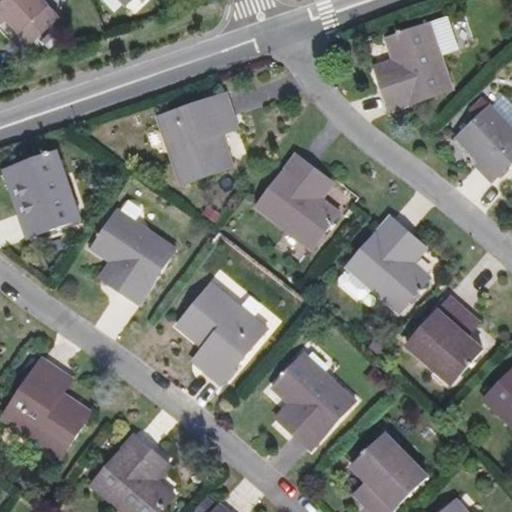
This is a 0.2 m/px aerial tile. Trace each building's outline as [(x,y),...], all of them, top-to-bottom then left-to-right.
[(55,21),(45,11),(49,6),(44,0),(3,0),(0,3),(0,29),(10,20),(21,32),(13,38),(24,50),(55,21)] [(378,74),(390,109),(454,87),(443,54),(460,49),(449,15),(387,36),(395,57),(398,68),(378,74)] [(375,64),(378,74),(398,68),(395,57),(375,64)] [(157,119),(180,186),(232,168),(221,135),(217,126),(233,120),(224,95),(157,119)] [(484,172),(492,182),(511,163),(511,128),(491,106),(458,137),(488,169),(484,172)] [(236,129),(233,120),(217,126),(221,135),(236,129)] [(36,236),(81,221),(58,153),(3,171),(11,192),(20,189),(36,236)] [(297,155),(257,208),(312,250),(341,213),(323,199),(315,193),(327,178),(297,155)] [(335,184),(327,178),(315,193),(323,199),(335,184)] [(27,240),(36,236),(20,189),(11,192),(27,240)] [(114,284),(144,306),(183,253),(127,211),(99,248),(120,263),(126,268),(114,284)] [(416,264),(408,257),(421,243),(392,217),(347,267),(340,276),(341,283),(358,297),(366,298),(373,289),(401,313),(431,279),(416,264)] [(416,264),(429,250),(421,243),(408,257),(416,264)] [(108,279),(114,284),(126,268),(120,263),(108,279)] [(223,386),(269,331),(213,284),(178,326),(205,349),(213,355),(202,368),(223,386)] [(451,298),(408,347),(437,372),(445,363),(462,377),(485,351),(469,336),(461,329),(472,316),(451,298)] [(480,323),(472,316),(461,329),(469,336),(480,323)] [(195,362),(202,368),(213,355),(205,349),(195,362)] [(285,427),(312,452),(357,404),(305,356),(274,390),(291,405),(298,412),(285,427)] [(61,459),(92,413),(64,394),(55,388),(65,374),(43,359),(2,419),(61,459)] [(454,386),(462,377),(445,363),(437,372),(454,386)] [(511,372),(486,400),(511,425),(511,372)] [(64,394),(74,380),(65,374),(55,388),(64,394)] [(278,419),(285,427),(298,412),(291,405),(278,419)] [(378,443),(393,459),(402,451),(386,434),(378,443)] [(163,481),(154,473),(166,458),(137,436),(96,489),(125,511),(165,511),(180,494),(163,481)] [(362,503),(370,511),(391,511),(428,477),(402,451),(393,459),(378,443),(352,468),(368,484),(375,491),(362,503)] [(163,481),(175,464),(166,458),(154,473),(163,481)] [(355,496),(362,503),(375,491),(368,484),(355,496)] [(466,511),(457,501),(444,511),(466,511)]
